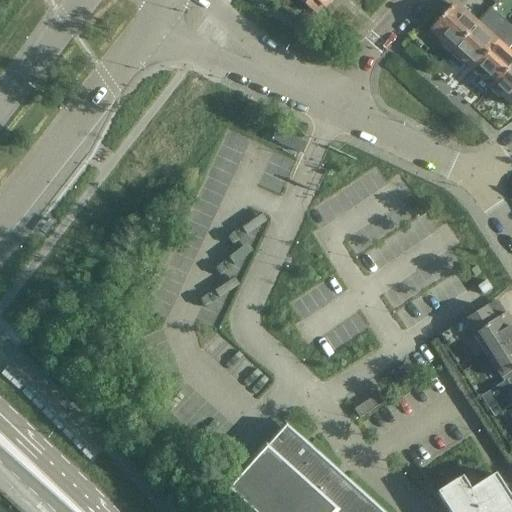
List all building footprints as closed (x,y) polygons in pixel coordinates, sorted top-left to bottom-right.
[(298,0),(317,17),(332,0),(298,0)] [(431,34),(453,54),(477,27),(455,7),(431,34)] [(477,27),(453,54),(473,72),(511,29),(501,19),(487,36),(477,27)] [(511,29),(473,72),(492,89),(511,66),(511,58),(506,53),(511,46),(511,29)] [(511,66),(492,89),(511,106),(511,66)] [(271,128),(269,132),(267,136),(266,138),(286,148),(290,150),(295,140),(271,128)] [(477,288),(484,297),(493,291),(487,282),(477,288)] [(464,323),(441,337),(448,348),(471,334),(486,358),(511,341),(511,326),(505,315),(496,321),(487,308),(476,314),(464,323)] [(511,341),(486,358),(500,380),(501,379),(504,383),(481,398),(486,407),(511,390),(511,341)] [(511,390),(486,407),(494,419),(511,406),(511,390)] [(244,511),(370,511),(284,433),(226,496),(244,511)] [(511,511),(511,500),(497,477),(472,493),(463,479),(438,495),(448,511),(511,511)]
